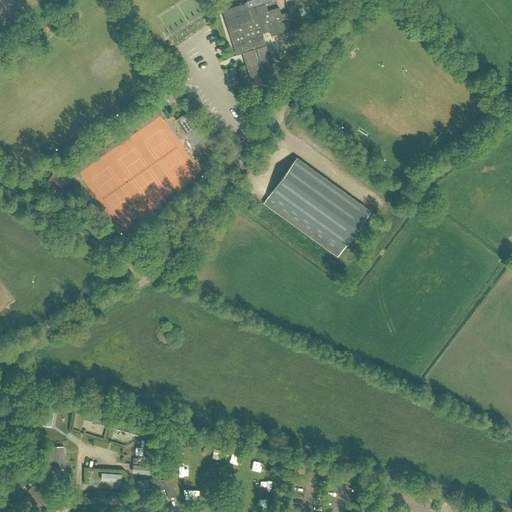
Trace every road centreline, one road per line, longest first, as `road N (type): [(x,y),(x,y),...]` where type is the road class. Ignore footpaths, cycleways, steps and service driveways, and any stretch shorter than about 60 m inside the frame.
road 1 (unclassified): [(0,436),(8,359),(149,276),(252,145)]
road 2 (track): [(149,276),(0,187)]
